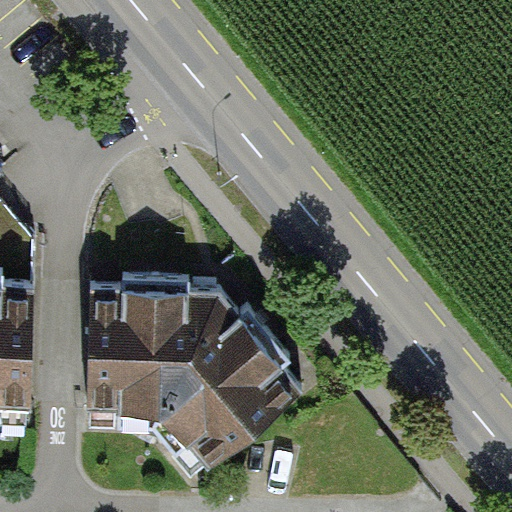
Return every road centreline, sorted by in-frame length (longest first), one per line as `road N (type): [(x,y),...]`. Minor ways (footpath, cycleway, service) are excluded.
road 1 (primary): [(511,456),(188,68)]
road 2 (residential): [(77,151),(58,508)]
road 3 (residential): [(188,68),(77,151)]
road 4 (residential): [(0,57),(77,151)]
